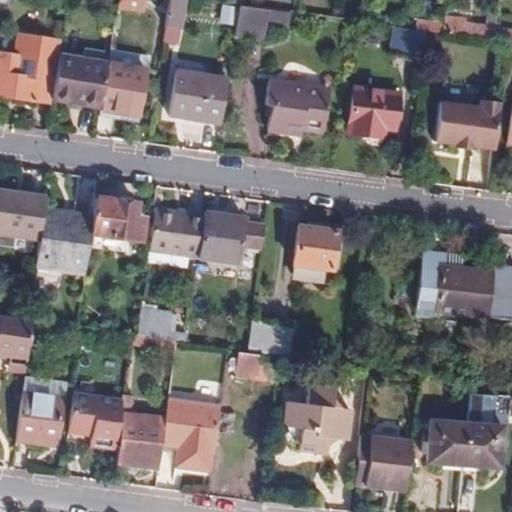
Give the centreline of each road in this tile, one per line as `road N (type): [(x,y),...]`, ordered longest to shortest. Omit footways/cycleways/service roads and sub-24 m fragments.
road 1 (residential): [(511,215),(0,145)]
road 2 (residential): [(152,511),(0,490)]
